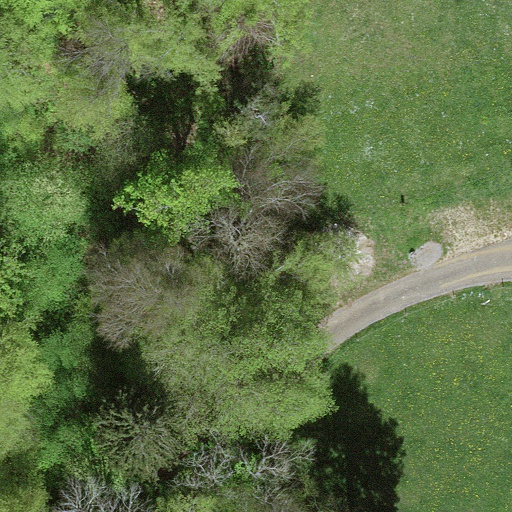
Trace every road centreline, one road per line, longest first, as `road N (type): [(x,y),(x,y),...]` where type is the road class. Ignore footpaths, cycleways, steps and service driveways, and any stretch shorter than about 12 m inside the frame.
road 1 (track): [(244,421),(211,364),(145,166),(0,34)]
road 2 (residential): [(187,511),(272,379),(304,347),(511,266)]
road 3 (track): [(98,511),(211,364)]
